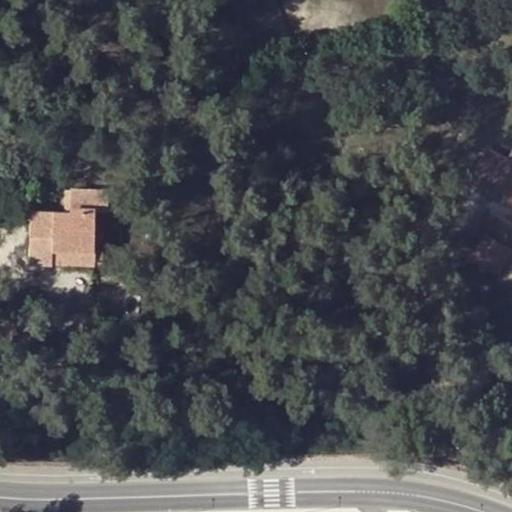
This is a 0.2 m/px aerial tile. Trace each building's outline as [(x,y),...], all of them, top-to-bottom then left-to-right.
[(511,199),(511,161),(507,159),(488,148),(472,176),(511,199)] [(52,254),(94,254),(94,233),(95,212),(107,212),(107,191),(72,191),(71,213),(32,212),(31,264),(52,265),(52,262),(52,254)] [(94,254),(102,254),(103,233),(94,233),(94,254)] [(479,267),(495,241),(485,235),(470,261),(479,267)] [(510,251),(495,241),(479,267),(495,276),(510,251)] [(52,254),(52,262),(102,264),(102,254),(94,254),(52,254)] [(13,334),(17,333),(11,312),(0,314),(0,337),(4,351),(17,348),(13,334)]
